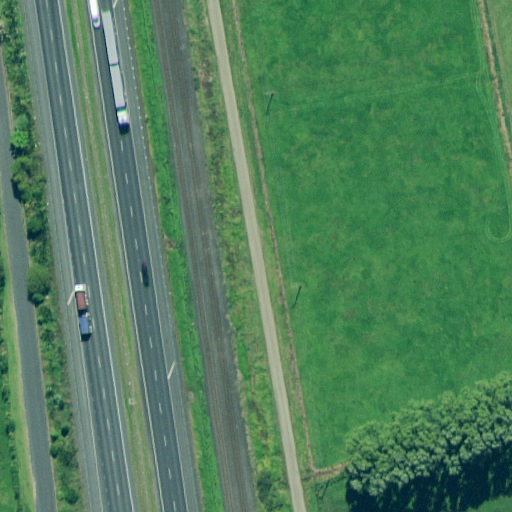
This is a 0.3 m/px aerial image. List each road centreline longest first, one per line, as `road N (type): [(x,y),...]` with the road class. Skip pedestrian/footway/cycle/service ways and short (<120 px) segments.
road 1 (unclassified): [(222,0),(302,511)]
road 2 (motorway): [(98,0),(173,511)]
road 3 (motorway): [(115,511),(41,0)]
road 4 (unclassified): [(34,511),(0,194)]
